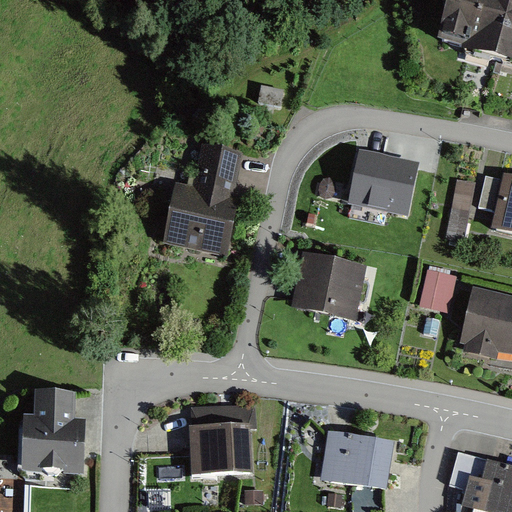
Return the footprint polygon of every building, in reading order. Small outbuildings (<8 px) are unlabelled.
[(511,2),(504,0),(448,0),(435,46),(511,67),(511,2)] [(243,159),(202,150),(191,199),(172,195),(161,245),(231,260),(242,211),(232,209),(243,159)] [(421,169),(357,157),(348,209),(411,220),(421,169)] [(470,241),(480,181),(460,178),(450,238),(470,241)] [(511,180),(503,178),(492,230),(511,234),(511,180)] [(367,274),(304,260),(293,313),(355,326),(367,274)] [(449,311),(454,273),(429,270),(424,307),(449,311)] [(511,301),(471,292),(459,344),(511,356),(511,301)] [(73,396),(37,396),(37,422),(23,422),(22,472),(79,473),(80,424),(73,424),(73,396)] [(251,428),(191,430),(192,480),(253,478),(251,428)] [(393,447),(328,436),(320,484),(385,495),(393,447)] [(511,511),(511,469),(458,456),(449,487),(469,493),(465,507),(485,511),(511,511)] [(169,509),(168,493),(148,494),(149,510),(169,509)]
